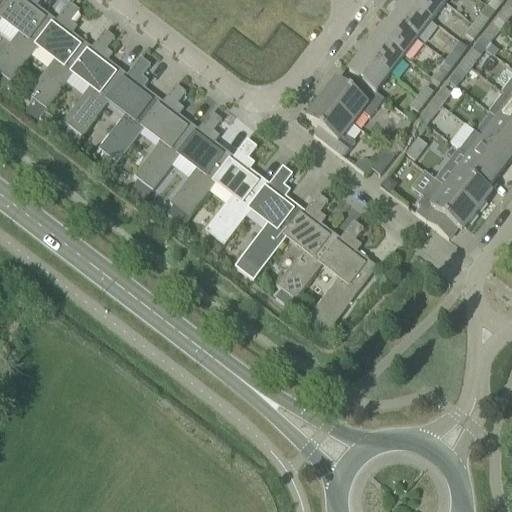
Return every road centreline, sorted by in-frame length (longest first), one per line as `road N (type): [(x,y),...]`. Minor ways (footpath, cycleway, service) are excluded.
road 1 (primary): [(258,394),(0,196)]
road 2 (residential): [(422,242),(271,125),(264,104)]
road 3 (residential): [(264,104),(250,102),(114,0)]
road 4 (residential): [(264,104),(355,0)]
road 5 (primary): [(364,449),(258,394)]
